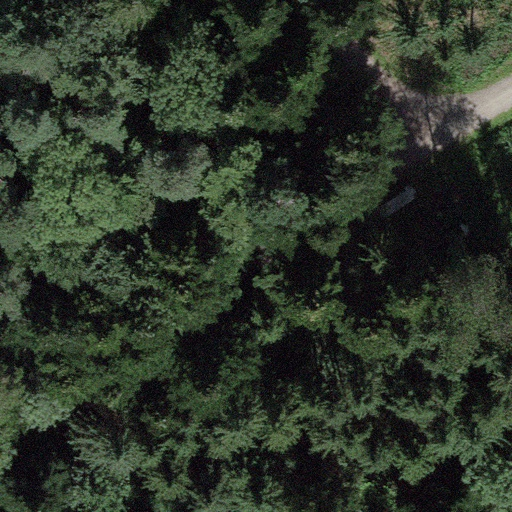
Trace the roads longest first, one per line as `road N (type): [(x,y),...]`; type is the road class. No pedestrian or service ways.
road 1 (track): [(0,449),(511,87)]
road 2 (track): [(300,0),(405,156)]
